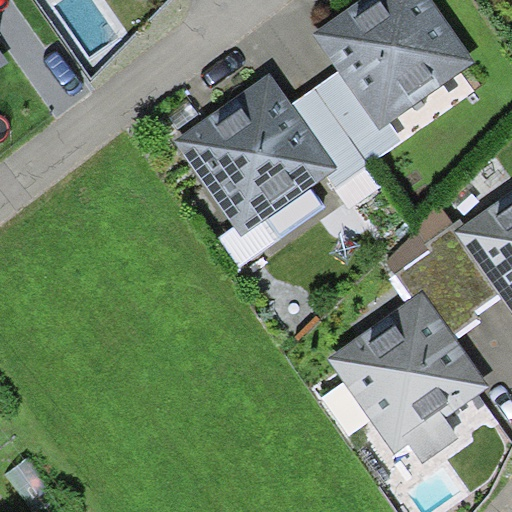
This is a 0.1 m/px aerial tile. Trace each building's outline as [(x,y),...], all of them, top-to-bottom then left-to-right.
[(428,0),(367,0),(317,35),(343,74),(382,130),(391,124),(476,67),(428,0)] [(343,74),(290,110),(335,174),(325,181),(332,191),(404,142),(391,124),(382,130),(343,74)] [(268,77),(173,142),(240,239),(325,181),(335,174),(290,110),(268,77)] [(511,194),(508,197),(465,228),(454,235),(494,292),(511,317),(511,194)] [(425,297),(453,336),(477,321),(469,310),(494,292),(454,235),(465,228),(459,219),(422,243),(428,253),(397,273),(416,303),(425,297)] [(453,336),(425,297),(416,303),(381,327),(333,361),(397,453),(409,444),(422,463),(457,438),(442,418),(488,386),(453,336)]
